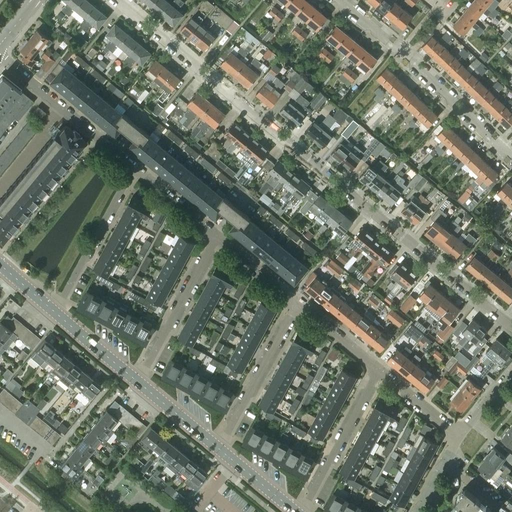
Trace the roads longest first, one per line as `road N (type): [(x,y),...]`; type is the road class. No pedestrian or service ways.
road 1 (residential): [(511,331),(115,0)]
road 2 (residential): [(511,159),(337,0)]
road 3 (residential): [(137,168),(0,54)]
road 4 (residential): [(298,302),(220,450)]
road 5 (residential): [(136,381),(218,236)]
road 6 (residential): [(137,168),(54,311)]
road 7 (residential): [(302,511),(382,371)]
